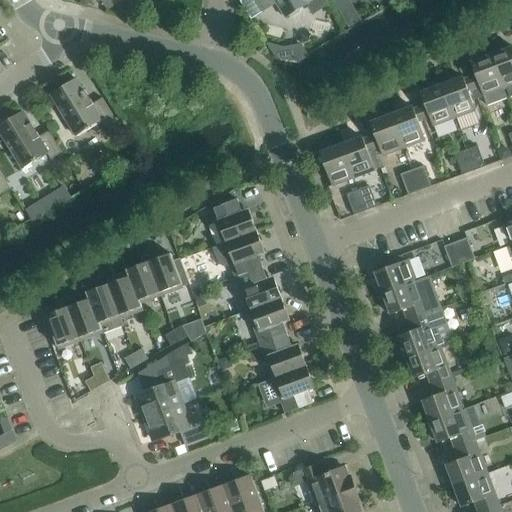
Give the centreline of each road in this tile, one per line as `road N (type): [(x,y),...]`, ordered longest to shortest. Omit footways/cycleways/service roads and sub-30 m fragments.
road 1 (residential): [(139,486),(376,397)]
road 2 (residential): [(320,248),(253,84),(207,58)]
road 3 (residential): [(511,179),(320,248)]
road 4 (residential): [(376,397),(320,248)]
road 5 (residential): [(207,58),(58,27)]
road 6 (residential): [(417,511),(376,397)]
